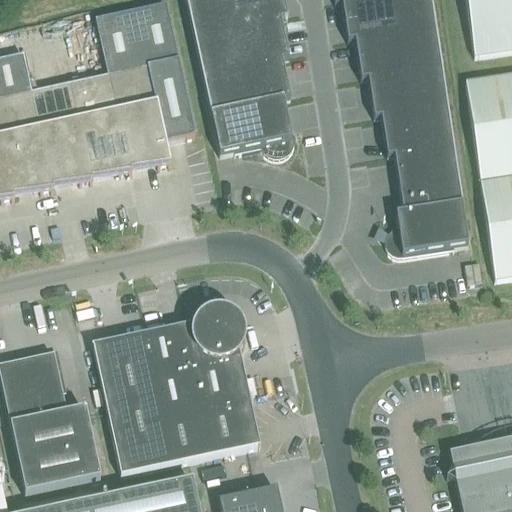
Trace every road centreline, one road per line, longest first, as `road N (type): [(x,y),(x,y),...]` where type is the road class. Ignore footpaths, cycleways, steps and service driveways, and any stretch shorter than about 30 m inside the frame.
road 1 (unclassified): [(0,296),(209,251),(237,252),(264,261),(303,300),(322,367)]
road 2 (unclassified): [(322,367),(511,339)]
road 3 (unclassified): [(352,511),(322,367)]
